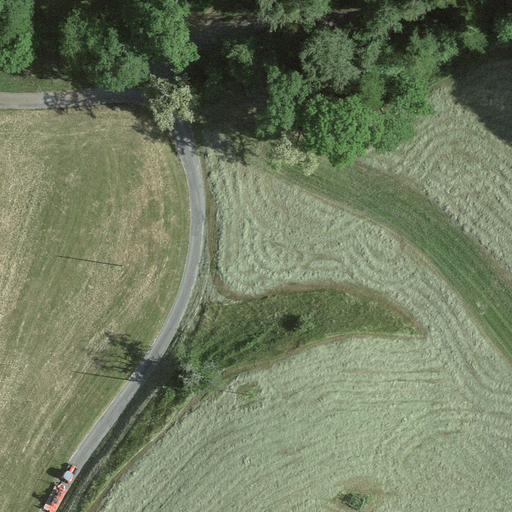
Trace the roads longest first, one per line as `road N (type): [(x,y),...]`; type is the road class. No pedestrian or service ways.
road 1 (unclassified): [(50,511),(156,356),(194,272),(193,164),(154,75)]
road 2 (unclassified): [(154,75),(202,44),(254,25),(402,20),(441,0)]
road 3 (unclassified): [(0,101),(110,95),(154,75)]
